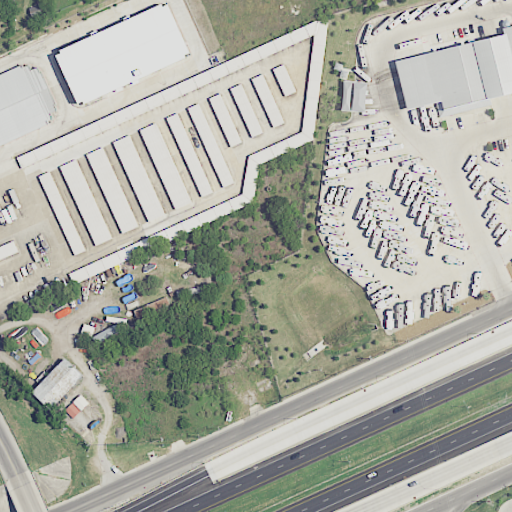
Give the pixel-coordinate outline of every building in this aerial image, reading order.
[(191,58),(169,4),(55,49),(77,104),(191,58)] [(506,36),(396,59),(406,109),(437,103),(439,117),(492,105),(490,98),(511,93),(511,25),(504,27),(506,36)] [(0,146),(54,125),(49,114),(58,110),(40,66),(31,69),(29,65),(0,76),(0,146)] [(254,78),(271,128),(282,124),(265,74),(254,78)] [(364,112),(366,83),(345,82),(343,111),(364,112)] [(231,88),(251,138),(262,133),(242,84),(231,88)] [(210,98),(230,147),(241,143),(220,93),(210,98)] [(234,183),(199,103),(188,108),(223,188),(234,183)] [(168,117),(200,197),(211,193),(179,112),(168,117)] [(156,123),(140,130),(175,211),(191,204),(156,123)] [(114,142),(148,224),(164,217),(131,135),(114,142)] [(138,227),(103,147),(87,154),(122,234),(138,227)] [(94,246),(111,240),(78,159),(61,166),(94,246)] [(137,319),(157,311),(154,303),(134,310),(137,319)] [(32,392),(50,410),(83,375),(65,358),(32,392)]
